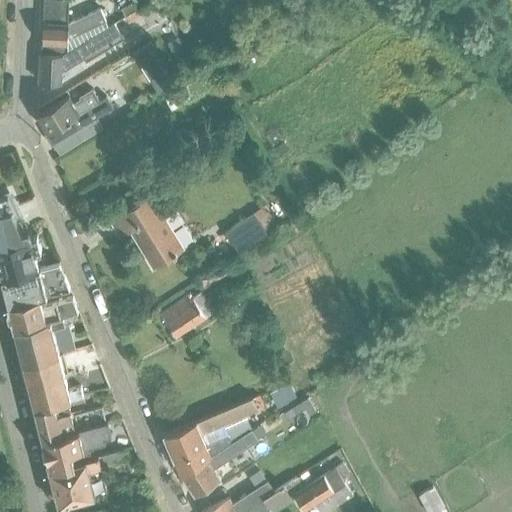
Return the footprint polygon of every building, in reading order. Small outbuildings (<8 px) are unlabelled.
[(65,53),(109,26),(101,9),(69,24),(70,0),(44,0),(41,53),(65,53)] [(132,2),(121,8),(130,22),(140,16),(132,2)] [(65,53),(41,53),(40,83),(62,84),(64,70),(85,58),(87,60),(112,45),(113,47),(116,45),(114,44),(124,38),(114,22),(109,26),(65,53)] [(176,36),(167,42),(178,60),(187,54),(176,36)] [(148,44),(133,53),(159,93),(173,84),(168,75),(171,74),(157,53),(155,55),(148,44)] [(199,76),(180,88),(188,101),(208,89),(199,76)] [(54,144),(97,117),(114,107),(107,95),(99,99),(92,88),(80,96),(81,98),(73,102),(69,96),(38,115),(48,132),(45,134),(52,145),(54,144)] [(97,117),(54,144),(60,154),(104,128),(97,117)] [(151,195),(110,220),(121,237),(130,231),(154,268),(185,249),(151,195)] [(0,243),(33,235),(30,227),(24,229),(9,196),(0,197),(0,243)] [(254,212),(224,231),(240,253),(269,234),(266,230),(277,223),(265,205),(255,212),(254,212)] [(33,235),(0,243),(0,267),(2,276),(39,267),(35,252),(42,250),(38,234),(33,235)] [(39,267),(2,276),(9,303),(42,296),(70,289),(59,262),(39,267)] [(223,265),(198,281),(204,289),(229,273),(223,265)] [(190,292),(160,312),(176,337),(214,312),(201,292),(193,297),(190,292)] [(42,296),(9,303),(16,327),(63,315),(78,311),(73,297),(59,302),(58,300),(44,305),(42,296)] [(78,311),(63,315),(66,323),(82,320),(78,311)] [(63,315),(16,327),(24,362),(59,352),(53,326),(66,323),(63,315)] [(53,326),(59,352),(63,351),(72,349),(66,323),(53,326)] [(283,339),(272,343),(283,365),(294,360),(283,339)] [(59,352),(24,362),(36,407),(69,399),(84,395),(82,386),(70,389),(65,371),(68,370),(63,351),(59,352)] [(292,384),(280,390),(286,401),(297,395),(292,384)] [(84,395),(69,399),(71,405),(86,401),(84,395)] [(224,424),(246,415),(259,409),(254,396),(165,434),(175,458),(207,445),(208,444),(208,443),(204,433),(222,425),(224,424)] [(308,397),(292,408),(295,414),(306,407),(310,414),(316,410),(308,397)] [(69,399),(36,407),(44,438),(107,422),(103,406),(74,415),(71,405),(69,399)] [(246,415),(224,424),(232,442),(252,428),(246,415)] [(107,422),(44,438),(52,468),(76,461),(75,455),(91,450),(90,445),(112,439),(107,422)] [(204,433),(208,443),(226,435),(222,425),(204,433)] [(212,455),(182,475),(196,495),(222,477),(215,468),(259,439),(252,428),(232,442),(212,455)] [(207,445),(175,458),(182,475),(212,455),(207,445)] [(99,455),(102,468),(129,461),(126,449),(99,455)] [(76,461),(52,468),(60,502),(96,493),(90,472),(103,469),(102,468),(99,455),(76,461)] [(343,462),(295,492),(306,510),(316,503),(319,509),(317,510),(319,511),(320,511),(321,511),(326,511),(355,494),(344,477),(350,473),(343,462)] [(260,469),(249,476),(256,487),(267,479),(260,469)] [(284,485),(289,492),(313,477),(308,470),(284,485)] [(241,511),(275,491),(268,481),(233,502),(230,497),(201,511),(241,511)] [(241,511),(268,511),(293,497),(289,492),(284,485),(275,491),(241,511)]
